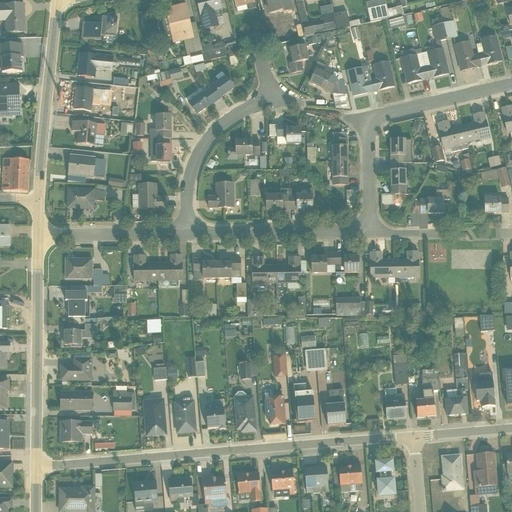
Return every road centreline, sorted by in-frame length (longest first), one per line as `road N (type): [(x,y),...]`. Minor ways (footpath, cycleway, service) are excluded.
road 1 (residential): [(35,468),(415,444)]
road 2 (residential): [(511,84),(370,121),(367,237)]
road 3 (residential): [(35,468),(37,241)]
road 4 (residential): [(38,204),(56,2)]
road 5 (residential): [(186,237),(367,237)]
road 6 (residential): [(275,97),(204,147),(187,198),(186,237)]
road 7 (residential): [(37,241),(186,237)]
